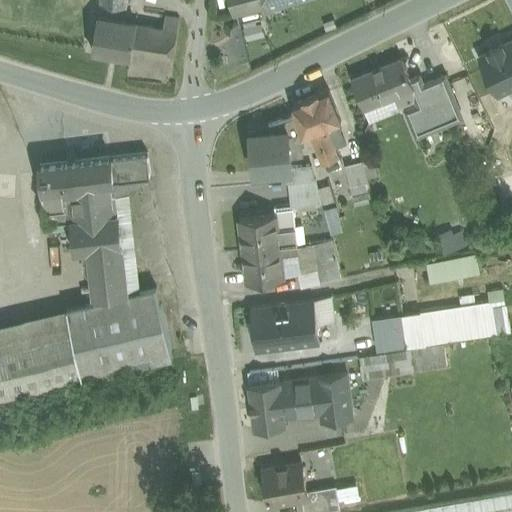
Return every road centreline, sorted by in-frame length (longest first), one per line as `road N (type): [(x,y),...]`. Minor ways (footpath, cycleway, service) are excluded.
road 1 (unclassified): [(190,110),(236,511)]
road 2 (tertiary): [(190,110),(249,92),(439,0)]
road 3 (tertiary): [(0,70),(132,107),(190,110)]
